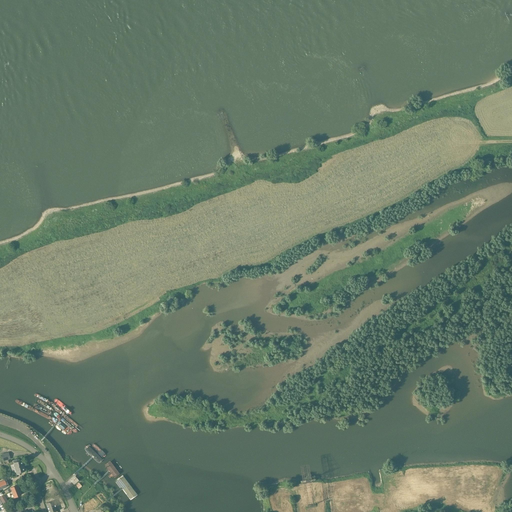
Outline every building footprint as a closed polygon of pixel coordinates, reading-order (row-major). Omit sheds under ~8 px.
[(0,385),(0,411),(12,415),(18,391),(0,385)] [(86,428),(60,407),(47,423),(74,444),(86,428)] [(113,449),(97,437),(84,451),(99,465),(104,460),(113,449)] [(437,437),(387,441),(388,461),(438,457),(437,437)] [(99,471),(108,482),(126,467),(117,456),(99,471)] [(17,461),(17,459),(12,460),(16,474),(25,471),(21,460),(17,461)] [(141,488),(126,467),(108,482),(110,484),(123,501),(128,497),(141,488)] [(21,495),(17,485),(10,488),(10,489),(8,490),(9,493),(12,492),(14,498),(21,495)] [(48,511),(54,511),(57,511),(53,501),(46,503),(48,511)]
